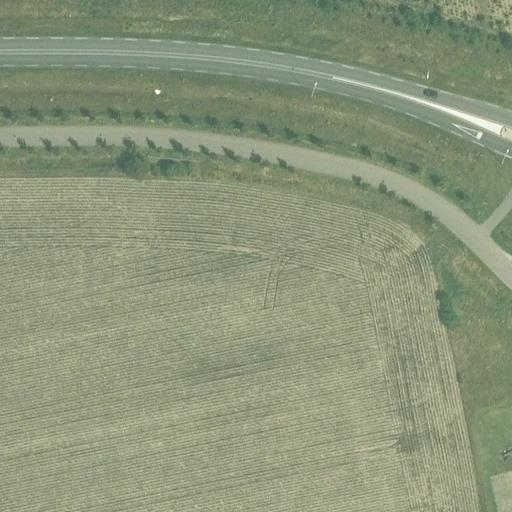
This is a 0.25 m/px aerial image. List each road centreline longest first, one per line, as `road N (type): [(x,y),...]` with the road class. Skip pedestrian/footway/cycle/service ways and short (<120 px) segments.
road 1 (unclassified): [(0,138),(177,139),(378,178),(432,205),(511,276)]
road 2 (primary): [(427,101),(265,63),(0,54)]
